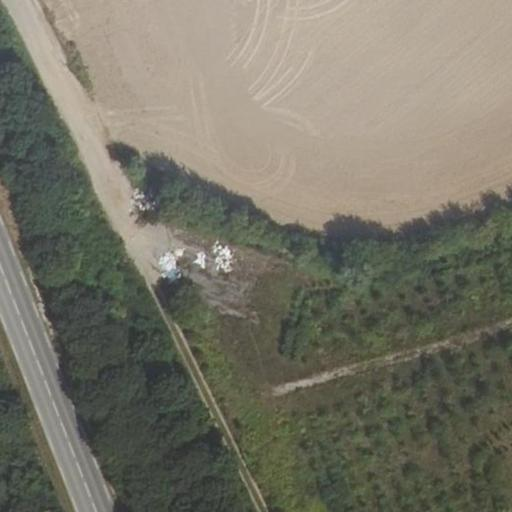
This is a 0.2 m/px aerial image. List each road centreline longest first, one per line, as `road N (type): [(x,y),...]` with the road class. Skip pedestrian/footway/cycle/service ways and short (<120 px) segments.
road 1 (track): [(125,228),(263,511)]
road 2 (secondary): [(0,261),(98,511)]
road 3 (unclassified): [(125,228),(15,0)]
